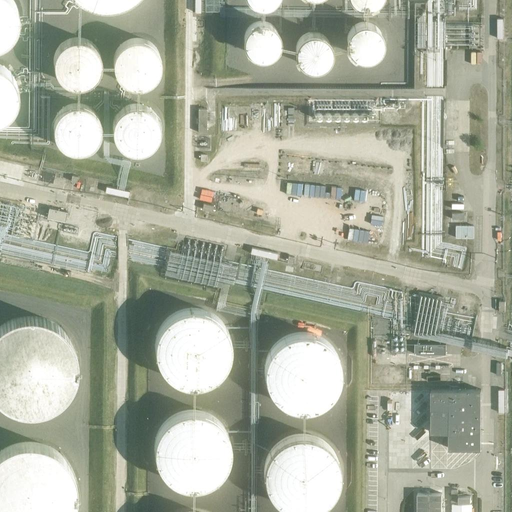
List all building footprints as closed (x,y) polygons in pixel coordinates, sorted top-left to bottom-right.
[(0,0),(0,45),(0,46),(2,45),(4,44),(6,43),(7,42),(9,40),(10,39),(12,38),(13,36),(14,34),(15,32),(16,31),(17,29),(18,27),(19,25),(19,23),(19,21),(19,19),(19,17),(19,14),(19,12),(19,10),(18,8),(17,6),(17,4),(16,3),(15,1),(14,0),(0,0)] [(244,34),(243,36),(243,38),(243,39),(243,40),(243,42),(244,43),(244,44),(244,45),(245,47),(246,49),(248,51),(249,52),(250,53),(252,54),(254,55),(255,56),(257,56),(259,57),(261,57),(263,57),(264,57),(266,57),(268,56),(269,56),(271,55),(273,54),(275,52),(276,51),(277,49),(278,48),(279,46),(280,45),(280,43),(281,41),(281,39),(281,37),(281,36),(280,33),(280,32),(279,30),(278,28),(277,26),(276,25),(274,24),(273,23),(272,22),(270,21),(268,20),(267,20),(264,19),(263,19),(260,19),(259,20),(257,20),(256,20),(254,21),(252,22),(251,23),(250,24),(249,25),(248,26),(246,28),(245,29),(245,30),(244,32),(244,34)] [(349,29),(348,31),(347,33),(347,34),(347,35),(346,37),(346,38),(346,40),(346,41),(346,43),(347,45),(347,46),(348,48),(349,49),(349,50),(351,52),(352,53),(353,54),(355,56),(356,56),(359,57),(361,58),(363,58),(365,59),(367,58),(369,58),(371,57),(373,56),(375,56),(377,54),(378,53),(380,51),(381,50),(381,49),(382,48),(382,47),(383,46),(383,44),(384,42),(384,40),(384,39),(384,38),(384,37),(383,35),(383,34),(382,32),(382,31),(381,29),(380,28),(379,27),(378,26),(377,25),(376,24),(374,23),(373,22),(371,22),(369,21),(368,21),(365,21),(364,21),(362,21),(361,21),(359,22),(357,22),(356,23),(354,24),(353,25),(352,26),(351,27),(350,28),(349,29)] [(330,41),(330,40),(329,39),(328,38),(328,37),(326,36),(325,34),(323,33),(322,32),(321,32),(319,31),(318,31),(316,30),(314,30),(312,30),(311,30),(309,31),(308,31),(306,32),(305,32),(304,33),(302,34),(301,35),(300,36),(299,37),(298,39),(297,40),(296,41),(296,43),(295,44),(295,47),(294,48),(294,50),(295,51),(295,53),(295,54),(296,56),(296,57),(297,58),(297,59),(298,60),(299,61),(300,63),(301,64),(303,65),(305,66),(306,67),(308,67),(310,68),(313,68),(315,68),(317,68),(319,67),(321,67),(322,66),(324,65),(325,64),(326,63),(327,62),(329,60),(330,58),(331,56),(332,54),(332,52),(332,51),(332,50),(332,49),(332,48),(332,47),(332,46),(332,44),(331,43),(330,41)] [(90,81),(92,80),(93,79),(95,77),(96,76),(97,75),(98,73),(99,71),(99,70),(100,68),(100,66),(101,65),(101,63),(101,61),(101,59),(101,57),(100,56),(100,54),(99,52),(99,51),(98,49),(97,48),(96,46),(95,45),(93,43),(92,42),(90,41),(89,40),(87,39),(86,39),(84,38),(82,38),(80,37),(79,37),(77,37),(75,37),(73,38),(71,38),(70,39),(68,39),(66,40),(65,41),(63,42),(62,43),(60,44),(59,45),(58,47),(57,48),(56,50),(55,51),(55,53),(54,55),(54,57),(54,58),(53,60),(53,62),(54,64),(54,66),(54,67),(55,69),(55,71),(56,72),(57,74),(58,75),(59,77),(61,78),(62,79),(63,80),(65,81),(66,82),(68,83),(70,84),(71,84),(73,84),(75,85),(77,85),(79,85),(80,85),(82,84),(84,84),(86,83),(87,83),(89,82),(90,81)] [(118,48),(117,49),(116,51),(115,53),(114,54),(114,56),(114,58),(113,60),(113,61),(113,63),(114,65),(114,67),(114,69),(115,70),(116,72),(116,73),(117,75),(118,76),(120,78),(121,79),(122,80),(124,81),(125,82),(127,83),(129,84),(130,84),(132,85),(134,85),(136,85),(137,85),(139,85),(141,85),(143,85),(144,84),(146,84),(148,83),(149,82),(151,81),(152,80),(154,79),(155,77),(156,76),(157,75),(158,73),(159,71),(160,70),(160,68),(160,66),(161,65),(161,63),(161,61),(161,59),(161,57),(160,56),(160,54),(159,52),(158,51),(157,49),(156,48),(155,46),(154,45),(153,44),(151,43),(150,42),(148,41),(147,40),(145,39),(143,39),(141,38),(140,38),(138,38),(136,38),(134,38),(132,38),(131,39),(129,39),(127,40),(126,41),(124,42),(123,43),(121,44),(120,45),(119,47),(118,48)] [(9,69),(8,68),(6,67),(4,66),(2,65),(1,64),(0,63),(0,120),(2,120),(4,119),(6,118),(7,116),(9,115),(10,114),(12,112),(13,111),(14,109),(15,107),(16,105),(17,103),(18,101),(18,99),(19,97),(19,95),(19,93),(19,91),(19,89),(19,87),(19,85),(18,83),(17,81),(17,79),(16,77),(15,76),(13,74),(12,72),(11,71),(9,69)] [(98,138),(99,136),(100,135),(100,133),(101,131),(101,129),(101,127),(101,125),(101,124),(101,122),(100,120),(100,118),(99,116),(98,115),(97,113),(96,112),(95,110),(94,109),(92,108),(91,107),(89,106),(88,105),(86,104),(84,104),(82,103),(80,103),(79,103),(77,103),(75,103),(73,103),(71,103),(69,104),(68,105),(66,105),(64,106),(63,107),(61,108),(60,110),(59,111),(58,113),(57,114),(56,116),(55,117),(54,119),(54,121),(54,123),(53,125),(53,126),(53,128),(54,130),(54,132),(54,134),(55,136),(56,137),(57,139),(58,140),(59,142),(60,143),(62,144),(63,146),(65,147),(66,148),(68,148),(70,149),(71,150),(73,150),(75,150),(77,150),(79,150),(81,150),(82,150),(84,149),(86,149),(88,148),(89,147),(91,146),(92,145),(94,144),(95,142),(96,141),(97,140),(98,138)] [(157,114),(156,113),(155,111),(153,110),(152,108),(150,107),(149,106),(147,105),(145,104),(143,104),(141,103),(139,103),(137,103),(135,103),(133,103),(131,103),(129,104),(128,105),(126,105),(124,106),(122,108),(121,109),(119,110),(118,112),(117,113),(116,115),(115,117),(114,118),(114,120),(113,122),(113,124),(113,126),(113,128),(113,130),(113,132),(114,134),(114,136),(115,138),(116,139),(117,141),(119,142),(120,144),(121,145),(123,146),(125,147),(126,148),(128,149),(130,150),(132,150),(134,151),(136,151),(138,151),(140,150),(142,150),(144,150),(146,149),(147,148),(149,147),(151,146),(152,145),(154,143),(155,142),(156,140),(157,139),(158,137),(159,135),(160,133),(160,131),(160,129),(161,127),(160,126),(160,124),(160,122),(159,120),(159,118),(158,116),(157,114)] [(199,131),(207,131),(208,107),(199,107),(199,131)] [(397,125),(397,109),(385,109),(384,125),(397,125)] [(419,121),(419,109),(406,109),(406,121),(419,121)] [(464,129),(464,109),(447,109),(446,129),(464,129)] [(272,177),(274,176),(275,175),(276,174),(277,173),(278,171),(279,170),(280,168),(281,167),(282,166),(282,164),(283,163),(284,160),(284,158),(284,156),(284,154),(284,153),(284,152),(284,151),(284,149),(283,147),(283,145),(282,143),(281,141),(280,139),(279,138),(277,136),(276,134),(274,133),(272,132),(270,130),(268,129),(266,129),(265,128),(263,128),(260,127),(258,127),(256,127),(253,127),(252,128),(250,128),(247,129),(246,130),(244,131),(242,132),(239,134),(237,136),(236,137),(235,139),(234,141),(233,143),(232,145),(231,146),(231,147),(231,149),(230,151),(230,152),(230,154),(230,156),(230,157),(231,158),(231,160),(231,162),(232,164),(233,165),(234,167),(235,169),(236,171),(238,173),(239,174),(241,176),(242,177),(245,178),(246,179),(249,180),(250,180),(252,181),(253,181),(255,181),(258,181),(260,181),(262,181),(264,180),(266,180),(268,179),(270,178),(272,177)] [(407,133),(406,133),(404,133),(403,133),(402,133),(401,133),(399,134),(398,135),(397,135),(396,137),(395,138),(395,139),(394,140),(394,141),(394,142),(394,144),(394,145),(395,146),(395,147),(396,148),(397,150),(398,150),(399,151),(400,152),(401,152),(402,153),(403,153),(405,153),(406,153),(407,152),(408,152),(409,152),(410,151),(411,150),(412,149),(413,148),(414,147),(414,145),(414,144),(414,143),(414,141),(414,140),(414,139),(413,138),(413,137),(412,136),(411,135),(410,135),(410,134),(408,133),(407,133)] [(354,146),(352,146),(351,146),(350,146),(349,147),(348,148),(347,148),(346,149),(346,150),(345,151),(345,152),(344,154),(344,155),(344,156),(345,157),(345,158),(345,159),(346,160),(347,161),(347,162),(349,163),(350,163),(351,164),(352,164),(353,164),(354,164),(355,164),(356,164),(357,163),(358,163),(359,162),(360,162),(361,160),(362,160),(362,159),(362,158),(363,157),(363,156),(363,155),(363,154),(363,153),(362,152),(362,151),(361,150),(360,148),(359,148),(359,147),(357,146),(356,146),(355,146),(354,146)] [(333,197),(333,195),(332,194),(331,191),(330,190),(329,189),(328,188),(327,187),(326,186),(324,184),(322,184),(321,183),(319,182),(317,182),(315,182),(314,182),(312,182),(310,182),(308,183),(306,184),(305,184),(304,185),(302,186),(301,187),(300,188),(299,189),(298,191),(297,193),(296,194),(296,196),(295,197),(295,199),(295,201),(295,203),(295,204),(295,205),(296,207),(297,209),(297,211),(298,212),(299,213),(300,215),(301,216),(303,217),(304,218),(305,218),(307,219),(309,220),(310,220),(313,221),(315,221),(317,221),(319,220),(320,220),(322,219),(324,218),(326,217),(328,215),(329,214),(330,212),(331,211),(332,210),(332,209),(333,208),(333,207),(333,205),(333,204),(334,203),(334,201),(334,199),(333,197)] [(407,227),(409,225),(410,222),(411,221),(412,219),(413,217),(413,216),(413,214),(414,212),(414,211),(414,209),(414,207),(414,206),(413,204),(413,203),(412,201),(412,199),(411,198),(410,196),(409,193),(407,192),(406,191),(405,190),(404,189),(403,188),(401,187),(399,185),(396,184),(393,183),(392,183),(390,183),(388,182),(386,182),(383,183),(381,183),(378,184),(377,184),(375,185),(373,186),(370,188),(368,189),(367,191),(366,192),(365,194),(364,194),(364,195),(363,197),(362,198),(361,199),(361,202),(360,204),(360,206),(360,207),(360,209),(360,210),(360,211),(360,213),(360,215),(361,217),(361,218),(361,219),(363,222),(363,223),(364,225),(366,227),(367,229),(369,230),(370,231),(373,233),(374,234),(377,235),(379,235),(380,236),(382,236),(385,236),(388,236),(390,236),(392,236),(394,235),(397,235),(398,234),(400,233),(402,231),(404,230),(405,229),(406,228),(407,227)] [(65,221),(67,211),(49,207),(47,217),(65,221)] [(45,226),(45,225),(45,224),(44,223),(44,222),(44,221),(43,221),(42,219),(41,219),(41,218),(39,218),(38,217),(37,217),(36,217),(35,217),(34,218),(33,218),(31,219),(30,220),(29,221),(29,222),(29,223),(28,223),(28,224),(28,226),(28,227),(28,228),(29,229),(29,230),(30,231),(31,232),(32,233),(33,233),(35,234),(36,234),(37,234),(38,234),(39,234),(40,233),(41,233),(42,232),(43,231),(44,230),(44,229),(45,228),(45,227),(45,226)] [(474,224),(456,224),(456,236),(475,236),(474,224)] [(204,383),(207,382),(209,381),(211,381),(213,380),(216,378),(219,376),(220,375),(222,373),(224,371),(226,369),(227,367),(228,365),(230,363),(231,361),(231,360),(232,358),(233,356),(233,354),(233,353),(234,351),(234,348),(234,346),(234,344),(234,342),(234,339),(234,337),(233,336),(233,334),(232,332),(231,329),(230,327),(229,325),(228,323),(226,321),(225,319),(224,317),(221,315),(219,314),(218,312),(216,311),(213,309),(211,308),(209,307),(207,307),(205,306),(201,305),(199,305),(197,305),(193,305),(191,305),(189,305),(187,306),(185,306),(182,307),(179,308),(177,309),(174,310),(172,312),(170,313),(169,314),(167,316),(166,318),(164,319),(163,321),(161,323),(160,325),(159,328),(158,330),(157,332),(157,333),(156,335),(156,337),(155,340),(155,341),(155,343),(155,346),(155,350),(156,352),(156,354),(156,355),(157,357),(157,358),(158,360),(159,362),(160,363),(161,365),(162,367),(164,370),(166,372),(168,374),(170,375),(173,377),(174,379),(176,380),(179,381),(183,382),(185,383),(188,384),(190,384),(194,384),(197,384),(199,384),(201,383),(204,383)] [(10,320),(6,321),(4,323),(2,324),(0,325),(0,401),(2,402),(5,404),(8,406),(10,407),(13,408),(15,409),(19,410),(21,411),(23,411),(26,411),(28,411),(32,411),(35,411),(38,411),(41,410),(44,409),(48,408),(50,407),(52,406),(54,405),(57,403),(59,401),(62,399),(64,397),(67,394),(68,392),(69,390),(71,388),(73,385),(74,383),(75,380),(75,378),(76,376),(76,375),(77,373),(77,371),(77,370),(78,367),(78,366),(78,364),(78,362),(78,360),(78,359),(77,356),(77,354),(77,353),(76,350),(75,348),(75,347),(74,345),(73,343),(72,341),(72,340),(70,337),(68,334),(66,332),(64,330),(63,329),(61,327),(58,324),(55,322),(51,321),(48,319),(45,318),(41,317),(37,316),(34,316),(31,315),(29,315),(28,315),(24,316),(20,316),(17,317),(13,318),(10,320)] [(307,408),(309,407),(311,407),(314,406),(315,406),(318,405),(320,404),(322,402),(325,401),(327,399),(328,398),(330,396),(331,395),(333,392),(335,390),(336,388),(337,385),(338,383),(339,381),(339,379),(340,378),(340,376),(340,374),(340,371),(340,370),(340,368),(340,366),(340,364),(340,362),(339,360),(339,358),(338,356),(337,354),(336,352),(335,350),(334,348),(333,347),(331,345),(329,343),(327,341),(326,340),(324,338),(322,337),(319,336),(317,335),(315,334),(312,333),(310,333),(307,332),(305,332),(303,332),(301,332),(299,332),(296,332),(294,333),(292,333),(290,334),(287,335),(285,336),(282,338),(280,339),(279,340),(276,342),(274,344),(273,346),(272,347),(270,349),(269,351),(268,353),(267,355),(267,357),(266,358),(266,360),(265,362),(265,365),(265,366),(264,368),(264,370),(264,372),(264,373),(265,376),(265,378),(266,381),(267,383),(267,385),(268,386),(269,388),(271,391),(272,393),(273,394),(275,396),(276,397),(277,398),(280,400),(281,402),(284,403),(286,404),(288,405),(291,406),(294,407),(297,408),(299,408),(301,408),(305,408),(307,408)] [(446,354),(446,344),(415,343),(415,354),(446,354)] [(481,448),(481,389),(431,389),(431,432),(448,432),(448,448),(481,448)] [(379,408),(380,450),(405,450),(404,407),(379,408)] [(218,419),(216,417),(214,416),(211,414),(208,413),(206,412),(203,411),(201,411),(199,410),(196,410),(194,410),(191,410),(188,410),(185,411),(183,411),(180,412),(178,413),(176,414),(173,416),(171,417),(169,419),(167,422),(164,424),(163,426),(161,428),(160,430),(160,431),(159,433),(158,435),(158,436),(158,439),(157,441),(157,442),(157,444),(157,446),(157,447),(157,449),(157,451),(157,453),(157,454),(158,456),(158,458),(159,460),(160,462),(161,464),(162,466),(163,467),(164,469),(166,471),(167,473),(169,474),(170,475),(172,477),(174,478),(176,479),(178,480),(180,481),(182,482),(184,482),(186,483),(188,483),(190,483),(192,484),(196,484),(198,483),(201,483),(203,482),(205,482),(207,481),(209,480),(211,479),(214,478),(217,476),(218,474),(220,473),(221,471),(223,470),(224,468),(225,466),(226,464),(227,462),(228,460),(229,458),(229,456),(230,454),(230,452),(230,450),(231,448),(231,445),(230,443),(230,441),(230,439),(229,437),(229,435),(228,433),(227,431),(226,429),(225,427),(224,425),(222,423),(221,422),(219,420),(218,419)] [(319,438),(316,437),(314,436),(312,435),(310,435),(306,434),(304,434),(301,434),(299,434),(295,434),(292,435),(290,436),(287,437),(285,438),(282,439),(280,440),(278,442),(276,444),(274,445),(272,448),(271,450),(269,452),(268,453),(267,455),(267,457),(266,458),(265,460),(265,462),(264,465),(264,468),(264,470),(264,471),(264,473),(264,477),(264,479),(265,480),(265,482),(266,484),(267,486),(268,488),(269,490),(270,492),(272,495),(273,496),(274,498),(276,500),(278,501),(279,502),(281,504),(283,505),(286,506),(288,507),(290,508),(292,508),(294,509),(297,509),(299,510),(302,510),(305,509),(309,509),(311,508),(313,508),(315,507),(317,506),(319,505),(321,504),(323,503),(325,502),(327,500),(329,498),(330,497),(332,495),(333,493),(334,491),(336,488),(337,486),(337,484),(338,481),(339,479),(339,477),(339,475),(340,472),(340,470),(339,469),(339,467),(339,465),(338,463),(338,460),(337,458),(336,456),(335,454),(334,452),(332,450),(331,448),(330,446),(328,445),(327,443),(325,442),(323,440),(321,439),(319,438)] [(71,511),(72,511),(73,509),(74,505),(75,503),(75,501),(76,500),(76,498),(76,495),(77,494),(77,493),(77,490),(77,488),(77,486),(77,484),(76,483),(76,481),(75,477),(74,475),(73,471),(72,469),(70,466),(69,464),(68,461),(65,459),(64,457),(61,454),(58,452),(56,450),(54,449),(52,448),(50,447),(46,445),(43,444),(41,443),(37,442),(35,442),(31,442),(28,442),(26,442),(22,442),(20,443),(17,443),(15,444),(11,445),(9,446),(6,448),(4,449),(2,450),(0,451),(0,511),(71,511)]
